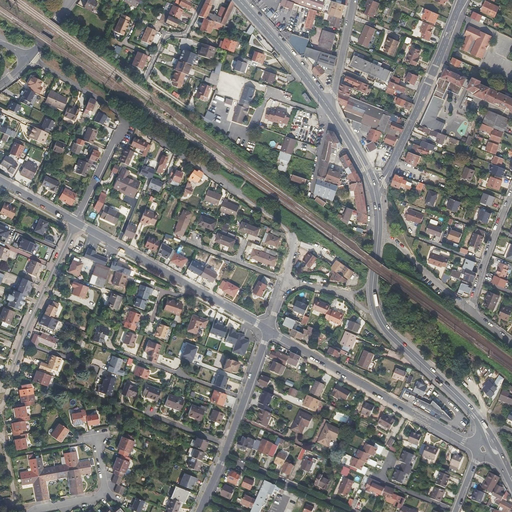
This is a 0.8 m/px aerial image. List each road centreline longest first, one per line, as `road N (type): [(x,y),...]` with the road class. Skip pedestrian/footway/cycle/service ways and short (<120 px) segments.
road 1 (residential): [(268,329),(294,245),(288,231),(127,116)]
road 2 (primary): [(484,429),(382,324),(370,286),(378,228),(373,188)]
road 3 (residential): [(268,329),(470,446)]
road 4 (residential): [(75,223),(268,329)]
road 5 (tertiary): [(373,188),(398,152),(461,0)]
road 6 (residential): [(75,223),(13,373)]
road 7 (primary): [(329,109),(238,0)]
road 8 (residential): [(223,457),(349,511)]
road 9 (residential): [(223,457),(268,329)]
road 10 (residential): [(30,511),(101,494),(97,440)]
road 11 (residential): [(511,196),(469,311)]
